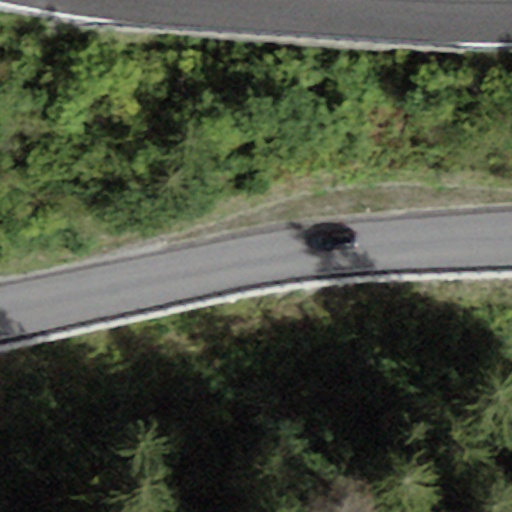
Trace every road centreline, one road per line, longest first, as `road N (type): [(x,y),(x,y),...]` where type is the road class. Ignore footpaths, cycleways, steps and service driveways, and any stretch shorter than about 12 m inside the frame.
road 1 (residential): [(0,299),(167,269),(289,226),(424,210),(511,215)]
road 2 (residential): [(511,19),(227,0)]
